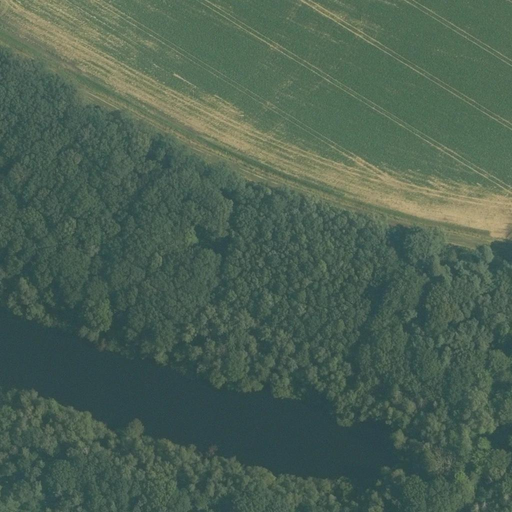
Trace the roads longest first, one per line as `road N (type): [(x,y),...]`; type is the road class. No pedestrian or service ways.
road 1 (track): [(0,41),(257,166),(384,211),(411,228),(400,253)]
road 2 (track): [(353,373),(202,314),(106,303),(59,276),(0,221)]
